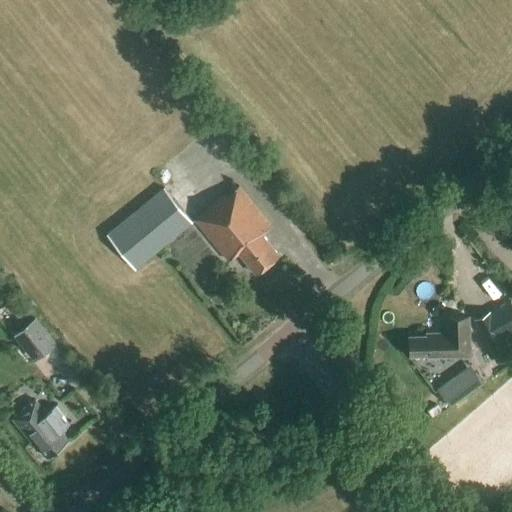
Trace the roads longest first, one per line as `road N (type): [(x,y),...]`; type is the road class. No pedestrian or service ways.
road 1 (tertiary): [(290,337),(511,153)]
road 2 (tertiary): [(74,511),(290,337)]
road 3 (unclassified): [(290,337),(436,511)]
